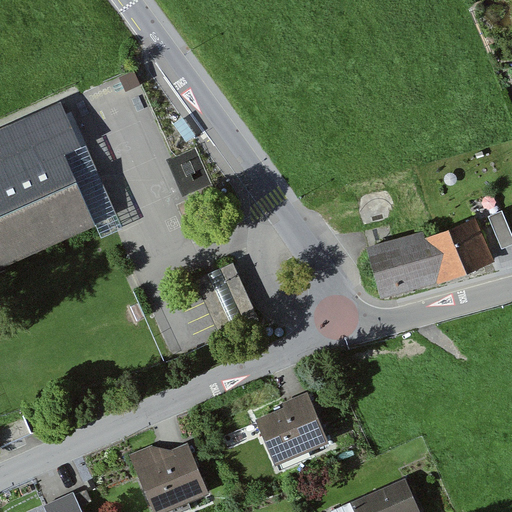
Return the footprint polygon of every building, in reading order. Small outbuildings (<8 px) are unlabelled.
[(58,105),(0,130),(0,267),(87,229),(58,162),(79,152),(58,105)] [(511,234),(503,211),(489,217),(502,248),(511,244),(511,234)] [(475,218),(368,249),(382,298),(493,262),(475,218)] [(225,340),(263,322),(234,261),(196,279),(225,340)] [(306,401),(251,423),(270,468),(324,446),(306,401)] [(152,450),(128,460),(150,511),(164,511),(204,495),(183,448),(169,454),(152,450)] [(422,511),(409,479),(349,503),(352,511),(422,511)]
